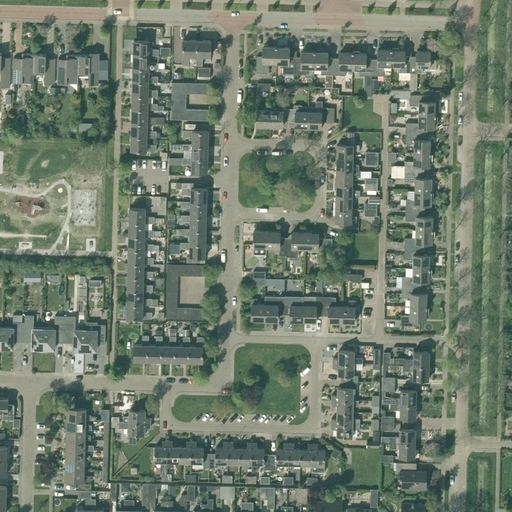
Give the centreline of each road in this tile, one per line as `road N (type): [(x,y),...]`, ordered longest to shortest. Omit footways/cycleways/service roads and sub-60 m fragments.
road 1 (residential): [(167,384),(166,424),(312,427),(314,340)]
road 2 (residential): [(228,214),(318,216),(320,147),(230,145)]
road 3 (residential): [(462,343),(467,131)]
road 4 (residential): [(314,340),(462,343)]
road 5 (residential): [(167,384),(29,381)]
road 6 (tertiary): [(471,22),(334,19)]
road 7 (residential): [(27,511),(29,381)]
road 8 (residential): [(232,17),(230,145)]
road 9 (residential): [(228,214),(226,338)]
road 10 (tertiary): [(120,14),(0,11)]
